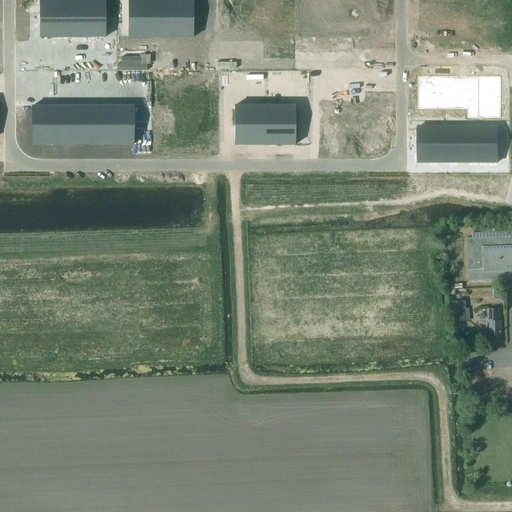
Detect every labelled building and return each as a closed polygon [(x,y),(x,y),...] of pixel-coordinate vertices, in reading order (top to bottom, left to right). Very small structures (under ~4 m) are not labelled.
[(104,0),(39,0),(40,38),(105,38),(104,0)] [(128,0),(128,38),(192,38),(192,0),(128,0)] [(365,0),(302,0),(302,39),(366,39),(365,0)] [(418,77),(418,109),(468,109),(468,118),(479,118),(478,77),(418,77)] [(478,77),(479,118),(501,118),(501,77),(478,77)] [(32,106),(32,145),(133,144),(133,105),(32,106)] [(166,105),(165,145),(205,145),(205,105),(166,105)] [(234,105),(234,145),(264,145),(264,105),(234,105)] [(264,105),(264,145),(294,145),(294,105),(264,105)] [(324,105),(323,145),(353,145),(353,105),(324,105)] [(353,105),(353,145),(384,145),(384,105),(353,105)] [(418,127),(418,162),(498,162),(498,127),(418,127)] [(472,237),(467,237),(468,280),(511,278),(511,235),(509,236),(509,231),(494,232),(494,227),(485,227),(485,232),(472,232),(472,237)] [(503,301),(503,292),(495,292),(496,301),(503,301)] [(468,320),(468,307),(456,308),(456,320),(468,320)] [(499,309),(488,309),(488,322),(490,322),(490,338),(501,337),(501,321),(499,321),(499,309)]
